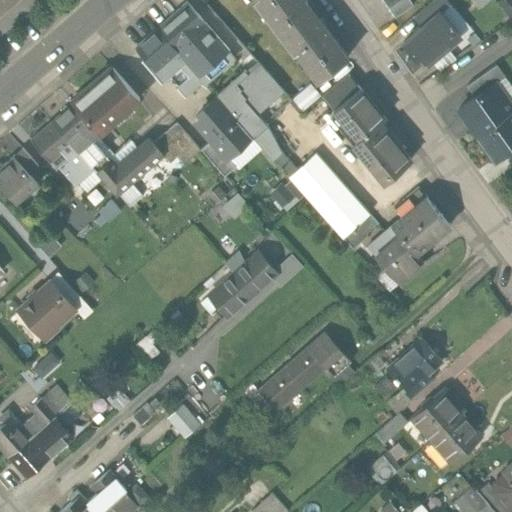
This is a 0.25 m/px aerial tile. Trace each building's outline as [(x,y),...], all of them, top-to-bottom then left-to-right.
[(0,0),(0,18),(21,0),(0,0)] [(251,0),(276,30),(313,0),(312,0),(251,0)] [(313,0),(276,30),(320,84),(357,53),(313,0)] [(408,0),(380,0),(395,20),(413,7),(408,0)] [(511,7),(506,0),(500,5),(511,20),(511,7)] [(199,77),(229,50),(186,2),(157,28),(186,62),(199,77)] [(430,72),(469,39),(444,9),(405,42),(430,72)] [(186,62),(157,28),(136,47),(146,57),(141,61),(162,84),(186,62)] [(258,62),(218,98),(252,136),(266,123),(258,114),(283,91),(258,62)] [(498,66),(468,88),(477,100),(500,83),(507,78),(498,66)] [(323,98),(337,114),(365,89),(351,74),(323,98)] [(105,143),(145,108),(117,76),(76,112),(105,143)] [(462,110),(481,136),(511,113),(511,99),(500,83),(477,100),(462,110)] [(365,89),(337,114),(357,138),(351,143),(384,181),(413,157),(383,121),(388,117),(365,89)] [(226,158),(252,136),(218,98),(216,96),(198,113),(202,118),(196,124),(226,158)] [(105,143),(76,112),(57,128),(95,170),(122,199),(174,152),(186,165),(200,153),(169,119),(122,162),(105,143)] [(511,113),(481,136),(500,163),(511,154),(511,113)] [(252,136),(289,178),(298,170),(282,151),(266,123),(252,136)] [(95,170),(57,128),(38,145),(75,188),(95,170)] [(371,215),(316,154),(298,170),(289,178),(344,240),(367,218),(371,215)] [(1,181),(26,209),(47,191),(22,163),(1,181)] [(268,190),(286,208),(297,198),(280,179),(268,190)] [(394,209),(401,217),(426,195),(418,187),(394,209)] [(401,217),(393,224),(395,225),(419,252),(451,223),(426,195),(401,217)] [(367,218),(344,240),(353,250),(377,230),(367,218)] [(366,252),(396,284),(425,258),(419,252),(395,225),(366,252)] [(39,247),(51,260),(62,250),(50,237),(39,247)] [(268,257),(241,279),(257,298),(278,281),(283,276),(279,270),(268,257)] [(283,276),(278,281),(284,288),(305,269),(294,257),(279,270),(283,276)] [(59,274),(50,282),(78,313),(85,320),(93,313),(59,274)] [(229,322),(257,298),(241,279),(213,304),(229,322)] [(18,311),(45,341),(78,313),(50,282),(18,311)] [(135,341),(148,357),(162,346),(150,330),(135,341)] [(328,332),(260,391),(279,413),(326,372),(334,381),(355,363),(328,332)] [(432,371),(446,359),(428,339),(389,374),(391,376),(406,394),(432,371)] [(439,380),(432,371),(406,394),(414,402),(439,380)] [(401,413),(414,402),(406,394),(391,376),(376,389),(399,415),(401,413)] [(176,380),(132,418),(139,427),(184,388),(176,380)] [(55,388),(40,401),(56,420),(71,407),(55,388)] [(448,390),(414,421),(433,442),(466,413),(468,411),(448,390)] [(32,408),(39,415),(48,427),(56,420),(40,401),(32,408)] [(180,406),(167,417),(176,428),(189,416),(180,406)] [(374,436),(384,447),(410,424),(401,413),(399,415),(374,436)] [(466,413),(433,442),(452,463),(484,434),(466,413)] [(0,430),(0,447),(9,459),(48,427),(39,415),(24,428),(15,417),(0,430)] [(189,416),(176,428),(185,439),(199,427),(189,416)] [(48,427),(9,459),(27,480),(74,441),(56,420),(48,427)] [(511,432),(503,440),(511,450),(511,449),(511,432)] [(383,456),(368,470),(382,486),(398,472),(383,456)] [(79,497),(61,511),(110,511),(130,495),(110,471),(92,487),(101,497),(89,508),(79,497)] [(511,511),(511,483),(507,479),(499,486),(499,498),(511,511)] [(491,511),(471,488),(451,506),(456,511),(491,511)] [(272,494),(251,511),(287,511),(288,511),(272,494)] [(130,495),(110,511),(136,511),(142,507),(130,495)]
